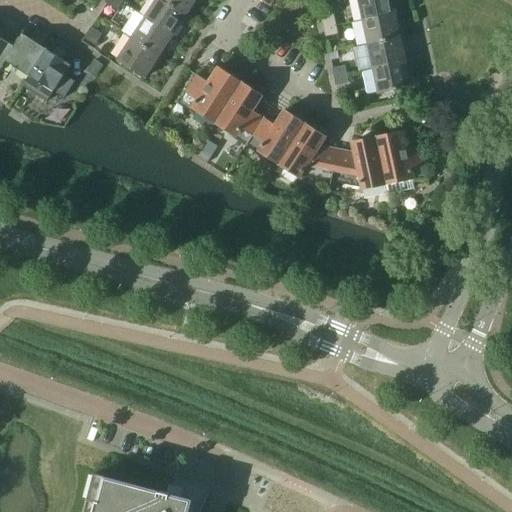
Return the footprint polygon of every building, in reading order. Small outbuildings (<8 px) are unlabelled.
[(117,10),(121,4),(114,0),(107,0),(106,3),(117,10)] [(172,36),(186,15),(162,0),(155,0),(143,18),(172,36)] [(162,0),(186,15),(195,0),(162,0)] [(357,0),(362,21),(399,13),(397,7),(393,1),(391,1),(390,0),(357,0)] [(323,29),(336,26),(332,11),(319,13),(323,29)] [(367,45),(399,38),(396,26),(399,25),(400,17),(399,13),(362,21),(367,45)] [(159,57),(172,36),(143,18),(130,39),(159,57)] [(323,29),(324,37),(338,34),(336,26),(323,29)] [(90,27),(83,38),(94,45),(101,34),(90,27)] [(13,46),(5,41),(9,36),(8,31),(2,28),(0,28),(0,66),(4,60),(13,46)] [(23,85),(45,48),(40,45),(43,40),(43,36),(37,32),(33,33),(30,38),(21,33),(13,46),(4,60),(12,65),(11,67),(12,71),(16,70),(17,69),(28,75),(24,81),(22,80),(20,83),(23,85)] [(372,69),(409,61),(408,56),(403,49),(401,50),(399,38),(367,45),(372,69)] [(144,79),(159,57),(130,39),(116,61),(144,79)] [(69,65),(61,59),(65,54),(64,51),(58,47),(54,47),(51,52),(45,48),(23,85),(25,87),(27,83),(25,82),(29,76),(39,83),(34,91),(48,100),(53,91),(60,96),(65,95),(71,85),(70,80),(63,74),(69,65)] [(409,61),(372,69),(377,94),(409,87),(407,75),(409,74),(410,67),(409,61)] [(333,77),(346,74),(344,65),(331,68),(333,77)] [(214,123),(240,83),(217,68),(207,83),(196,76),(180,101),(214,123)] [(333,77),(335,86),(348,83),(346,74),(333,77)] [(248,144),(264,119),(252,111),(261,96),(240,83),(214,123),(248,144)] [(280,165),(305,125),(283,110),(274,125),(264,119),(248,144),(280,165)] [(332,182),(336,158),(317,154),(313,152),(316,148),(318,147),(325,137),(305,125),(280,165),(299,177),(300,176),(332,182)] [(425,176),(418,146),(406,149),(402,132),(376,138),(386,185),(425,176)] [(361,190),(386,185),(376,138),(350,144),(353,154),(355,156),(355,161),(352,161),(336,158),(332,182),(360,188),(361,190)] [(174,496),(169,494),(170,494),(104,477),(98,501),(96,501),(92,511),(188,511),(192,500),(190,499),(190,500),(174,495),(174,496)]
